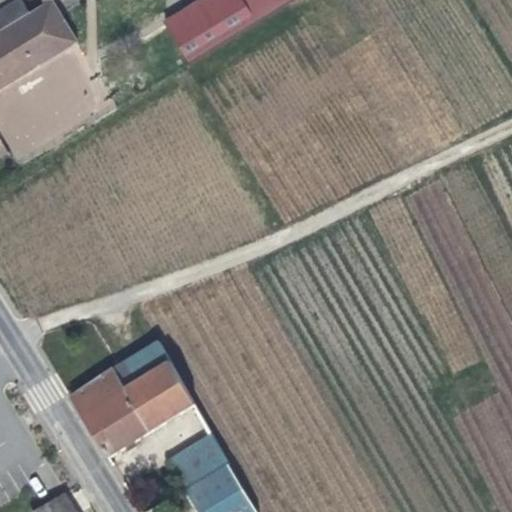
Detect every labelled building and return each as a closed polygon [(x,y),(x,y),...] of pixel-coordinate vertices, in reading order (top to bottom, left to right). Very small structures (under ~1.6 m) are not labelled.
[(297,0),(209,0),(201,5),(198,13),(193,19),(191,20),(182,21),(175,20),(164,26),(188,66),(297,0)] [(0,91),(37,69),(12,27),(26,18),(15,1),(0,10),(0,91)] [(50,4),(26,18),(12,27),(37,69),(75,45),(50,4)] [(0,139),(0,159),(9,153),(0,139)] [(69,398),(107,460),(195,406),(159,346),(69,398)] [(209,477),(229,465),(213,437),(192,449),(167,464),(183,492),(209,477)] [(195,511),(255,511),(229,465),(209,477),(183,492),(195,511)] [(73,511),(63,493),(32,511),(73,511)]
